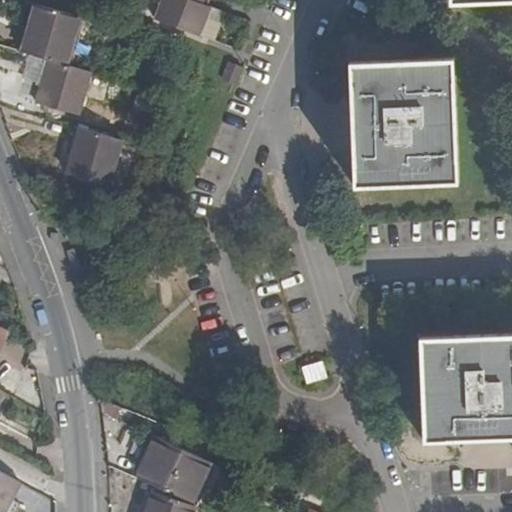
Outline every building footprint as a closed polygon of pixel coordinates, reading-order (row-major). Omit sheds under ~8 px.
[(168,0),(167,4),(160,1),(155,13),(204,22),(212,0),(168,0)] [(24,31),(29,33),(37,5),(32,3),(24,31)] [(65,65),(77,15),(37,5),(29,33),(24,53),(50,60),(65,65)] [(70,66),(82,17),(77,15),(65,65),(70,66)] [(245,58),(232,52),(225,68),(237,74),(245,58)] [(36,84),(40,61),(23,58),(19,81),(36,84)] [(77,115),(90,71),(70,66),(65,65),(50,60),(37,104),(77,115)] [(457,182),(452,60),(351,64),(356,186),(457,182)] [(107,188),(120,142),(75,130),(71,145),(75,146),(72,157),(68,175),(107,188)] [(67,156),(72,157),(75,146),(71,145),(67,156)] [(0,348),(8,331),(0,327),(0,348)] [(511,438),(511,335),(422,339),(425,441),(511,438)] [(152,440),(135,479),(155,487),(192,504),(209,463),(152,440)] [(222,469),(209,463),(192,504),(196,506),(205,509),(222,469)] [(0,511),(8,511),(22,488),(0,475),(0,511)] [(192,504),(155,487),(146,511),(193,511),(196,506),(192,504)] [(330,511),(336,500),(317,493),(307,511),(330,511)]
